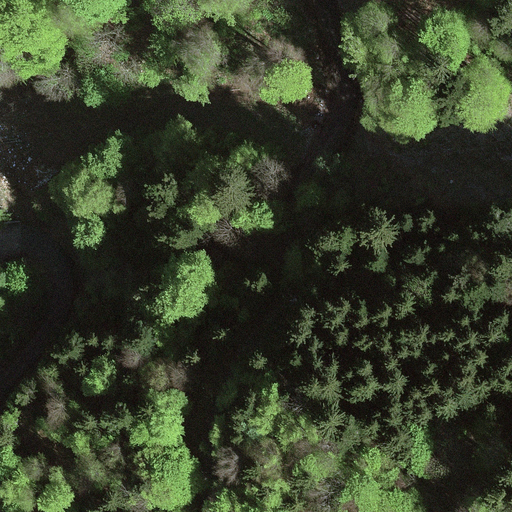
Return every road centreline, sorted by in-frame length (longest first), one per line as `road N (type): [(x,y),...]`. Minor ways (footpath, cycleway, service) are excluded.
road 1 (unclassified): [(208,511),(212,429),(231,370),(284,275),(305,178),(348,88),(316,0)]
road 2 (unclassified): [(0,239),(30,236),(54,257),(63,289),(56,314),(0,389)]
